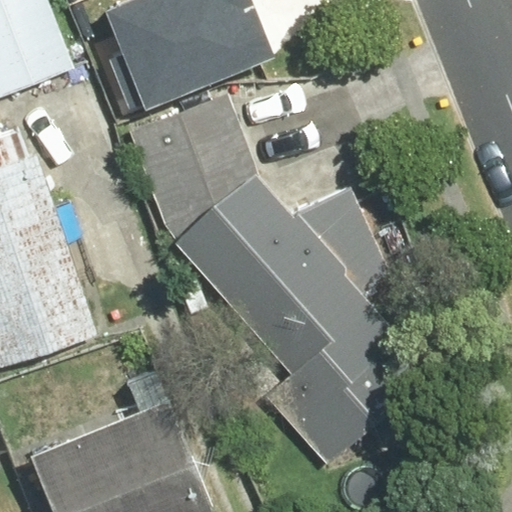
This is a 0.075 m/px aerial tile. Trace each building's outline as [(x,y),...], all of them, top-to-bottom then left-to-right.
[(57,0),(0,0),(0,91),(81,59),(57,0)] [(146,0),(97,18),(131,108),(272,56),(251,0),(146,0)] [(130,125),(166,221),(290,366),(264,388),(326,460),(352,438),(433,370),(371,298),(365,291),(389,271),(352,183),(294,208),(264,173),(229,85),(130,125)] [(41,141),(0,154),(0,359),(0,361),(103,327),(41,141)] [(223,511),(177,392),(34,447),(58,511),(223,511)]
